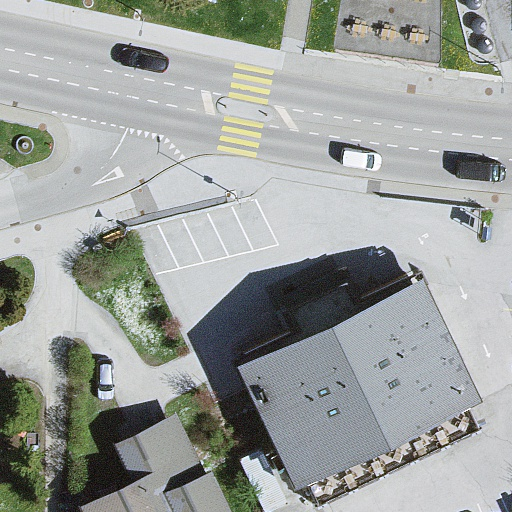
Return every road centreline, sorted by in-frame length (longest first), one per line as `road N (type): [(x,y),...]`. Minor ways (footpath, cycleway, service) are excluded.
road 1 (secondary): [(511,150),(309,123),(149,90)]
road 2 (residential): [(149,90),(123,145),(96,173),(0,209)]
road 3 (secondary): [(149,90),(0,56)]
